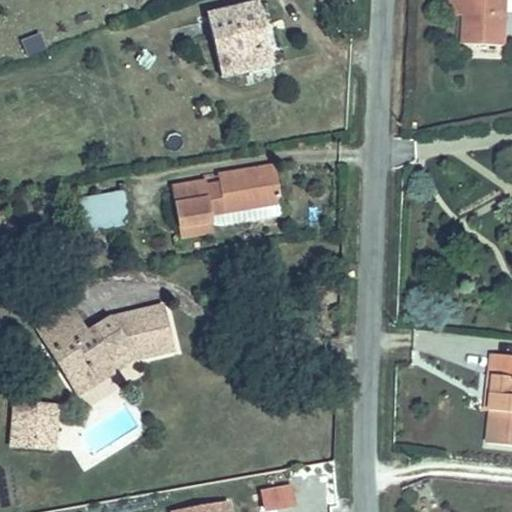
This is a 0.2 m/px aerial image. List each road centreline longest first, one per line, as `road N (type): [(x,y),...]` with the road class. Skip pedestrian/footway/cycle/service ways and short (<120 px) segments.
road 1 (tertiary): [(381,0),(361,467),(366,511)]
road 2 (unknown): [(366,356),(174,282),(128,291)]
